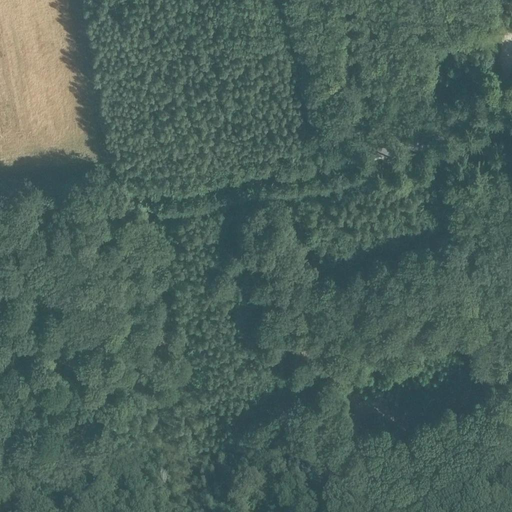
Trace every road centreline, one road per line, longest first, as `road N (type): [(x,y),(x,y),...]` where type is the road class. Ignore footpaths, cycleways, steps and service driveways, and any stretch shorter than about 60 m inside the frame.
road 1 (tertiary): [(0,211),(213,185),(511,127)]
road 2 (track): [(511,387),(436,163)]
road 3 (track): [(117,198),(83,0)]
